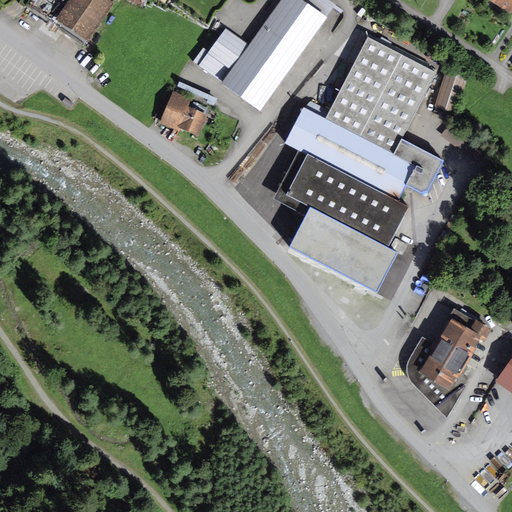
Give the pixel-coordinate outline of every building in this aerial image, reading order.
[(20,0),(18,4),(25,8),(26,6),(83,44),(112,0),(20,0)] [(280,0),(248,45),(225,29),(209,52),(203,48),(192,62),(261,111),(336,4),(330,0),(280,0)] [(511,0),(489,0),(510,12),(511,8),(511,0)] [(436,72),(367,36),(328,111),(307,100),(286,141),(299,148),(273,199),(304,215),(291,240),(371,282),(389,248),(401,255),(408,242),(395,236),(410,207),(400,202),(408,188),(420,194),(429,191),(446,159),(403,136),(436,72)] [(468,78),(445,71),(435,106),(457,112),(468,78)] [(217,98),(179,81),(177,86),(215,103),(217,98)] [(191,98),(172,90),(171,93),(167,91),(155,119),(160,121),(159,123),(179,131),(181,128),(199,136),(210,108),(193,102),(191,107),(188,106),(191,98)] [(496,159),(450,124),(442,135),(487,170),(496,159)] [(474,321),(453,309),(447,318),(450,320),(437,345),(422,337),(407,361),(406,366),(406,371),(407,377),(411,383),(447,419),(469,379),(463,375),(468,367),(466,366),(476,348),(474,347),(479,339),(484,342),(492,329),(475,319),(474,321)] [(511,357),(495,382),(511,394),(511,357)]
